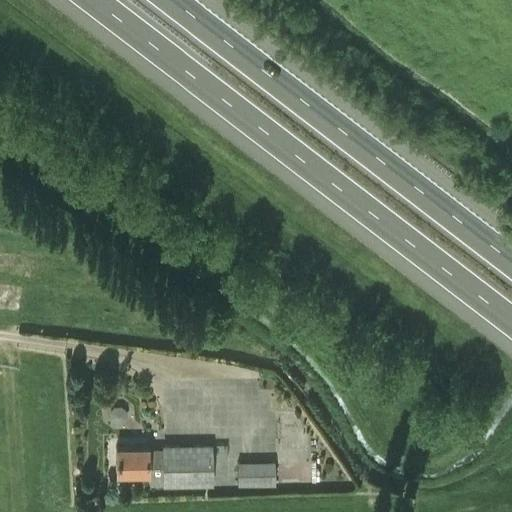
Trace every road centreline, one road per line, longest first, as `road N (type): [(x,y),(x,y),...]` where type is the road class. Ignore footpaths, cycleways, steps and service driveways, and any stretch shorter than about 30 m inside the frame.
road 1 (motorway): [(90,0),(511,322)]
road 2 (motorway): [(511,263),(169,0)]
